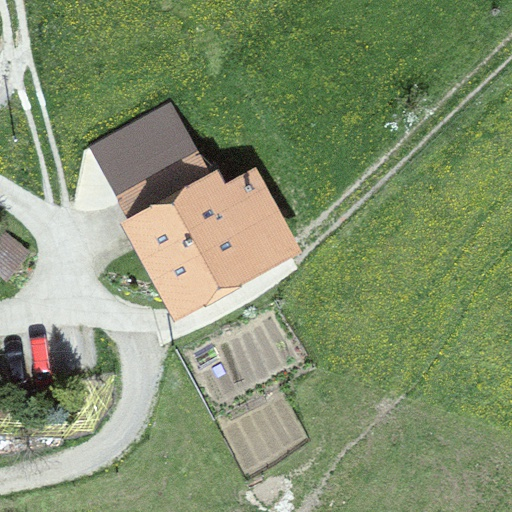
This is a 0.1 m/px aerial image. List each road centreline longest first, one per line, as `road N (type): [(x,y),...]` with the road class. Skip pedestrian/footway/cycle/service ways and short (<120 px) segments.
road 1 (track): [(148,330),(230,299),(407,152),(511,50)]
road 2 (track): [(148,330),(133,393),(110,436),(81,455),(0,478)]
road 3 (track): [(10,64),(58,232)]
